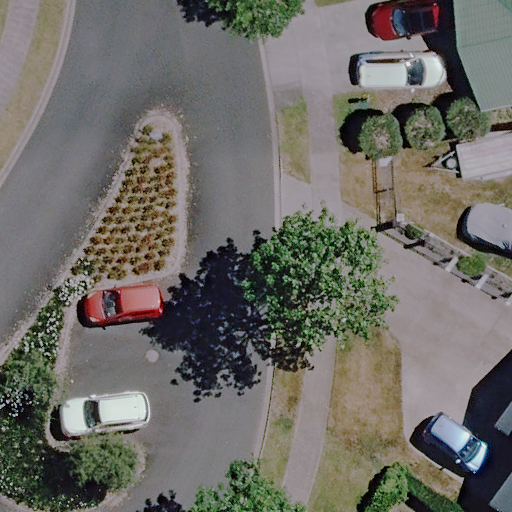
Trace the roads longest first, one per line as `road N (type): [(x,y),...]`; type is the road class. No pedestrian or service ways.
road 1 (residential): [(158,36),(194,125),(207,247),(203,486),(184,511)]
road 2 (residential): [(0,300),(158,36)]
